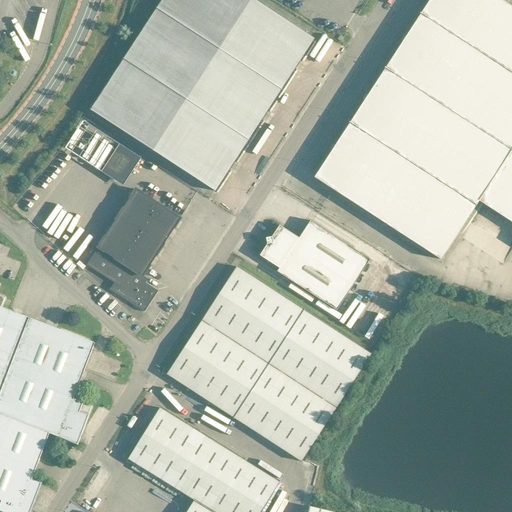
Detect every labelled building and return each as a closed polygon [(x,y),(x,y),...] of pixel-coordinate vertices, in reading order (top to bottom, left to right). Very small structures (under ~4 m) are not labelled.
[(215,191),(314,39),(254,0),(162,0),(91,110),(215,191)] [(511,7),(501,0),(429,0),(314,177),(441,259),(479,201),(511,222),(511,7)] [(134,155),(119,145),(102,171),(117,181),(134,155)] [(136,189),(87,265),(120,286),(116,293),(144,312),(158,290),(145,282),(146,280),(146,278),(143,276),(180,218),(136,189)] [(327,202),(322,211),(344,223),(348,215),(343,212),(344,211),(327,202)] [(271,237),(267,243),(267,244),(260,255),(279,268),(277,272),(337,310),(370,259),(310,221),(299,238),(279,225),(272,237),(271,237)] [(301,461),(371,354),(237,267),(167,374),(301,461)] [(73,399),(95,343),(1,307),(5,298),(0,295),(0,499),(1,501),(0,504),(0,510),(4,511),(27,511),(28,511),(30,511),(41,483),(32,479),(49,433),(68,440),(69,438),(76,441),(79,434),(81,434),(92,406),(73,399)] [(350,321),(357,309),(352,307),(345,318),(350,321)] [(260,511),(279,482),(160,408),(128,459),(194,500),(186,511),(260,511)]
